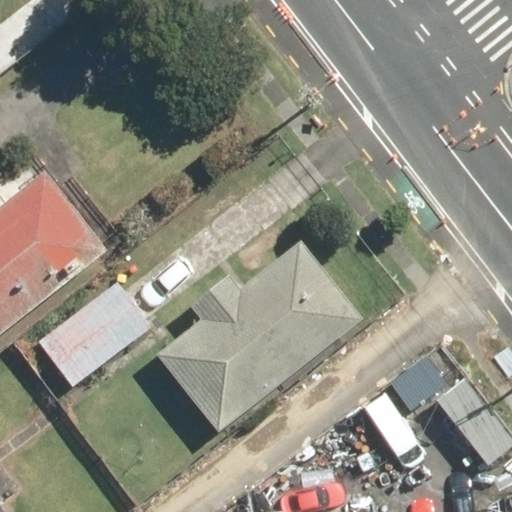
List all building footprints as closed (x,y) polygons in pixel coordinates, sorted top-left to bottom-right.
[(0,337),(112,251),(88,221),(91,219),(53,174),(0,219),(0,337)] [(299,235),(280,215),(232,259),(251,279),(299,235)] [(161,355),(221,433),(368,320),(308,243),(161,355)] [(160,329),(123,282),(44,345),(81,392),(160,329)] [(11,511),(0,498),(0,511),(11,511)]
